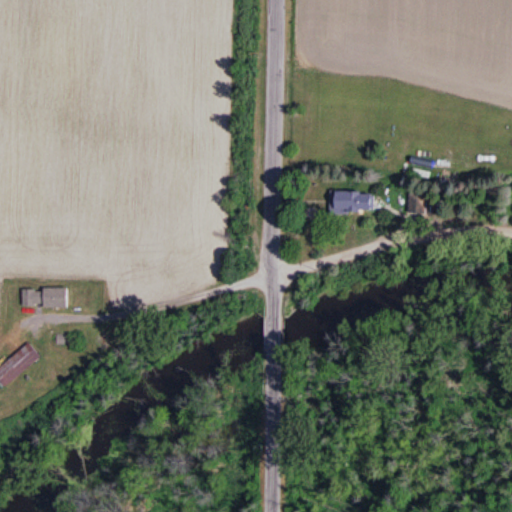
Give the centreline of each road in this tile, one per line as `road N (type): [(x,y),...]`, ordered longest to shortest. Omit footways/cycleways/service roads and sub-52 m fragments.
road 1 (residential): [(274,315),(278,0)]
road 2 (residential): [(511,229),(389,241),(276,273)]
road 3 (residential): [(271,511),(274,363)]
